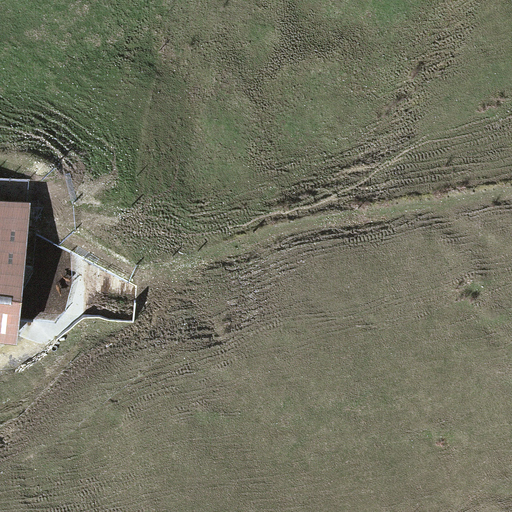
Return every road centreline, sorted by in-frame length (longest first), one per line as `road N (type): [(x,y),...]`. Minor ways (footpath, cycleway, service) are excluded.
road 1 (track): [(84,273),(180,260),(312,217),(511,189)]
road 2 (track): [(84,273),(36,340),(0,351)]
